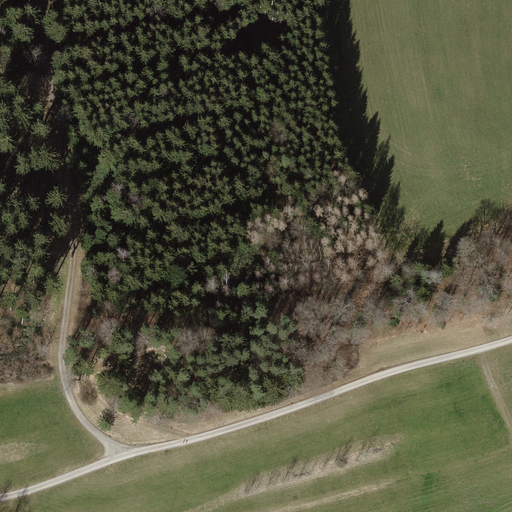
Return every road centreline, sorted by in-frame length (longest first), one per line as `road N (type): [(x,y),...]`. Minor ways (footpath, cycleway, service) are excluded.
road 1 (track): [(0,499),(511,339)]
road 2 (track): [(127,454),(80,419),(59,374),(75,224),(44,0)]
